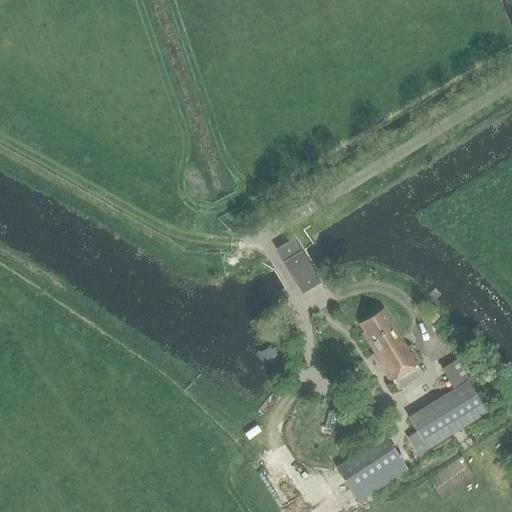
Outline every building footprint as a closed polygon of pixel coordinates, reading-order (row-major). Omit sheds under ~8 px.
[(276,250),(279,255),(284,263),(290,272),(295,282),(302,293),(318,283),(312,273),(306,263),(300,253),(292,240),(276,250)] [(389,380),(419,362),(408,345),(405,347),(382,309),(359,324),(364,333),(362,334),(374,353),(370,355),(376,364),(378,363),(389,380)] [(486,414),(467,382),(406,418),(425,451),(486,414)] [(404,471),(384,438),(335,468),(355,501),(404,471)] [(462,457),(433,478),(447,498),(476,478),(462,457)]
